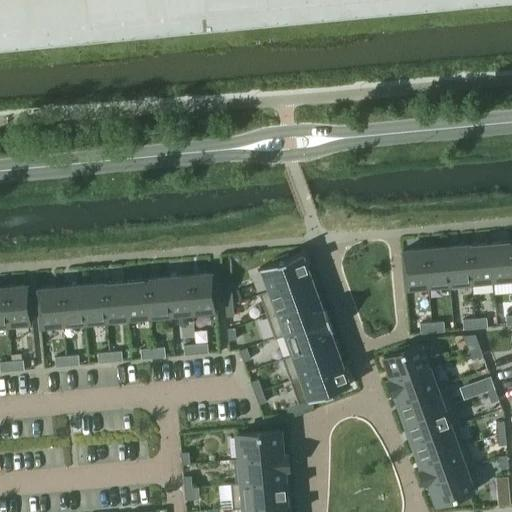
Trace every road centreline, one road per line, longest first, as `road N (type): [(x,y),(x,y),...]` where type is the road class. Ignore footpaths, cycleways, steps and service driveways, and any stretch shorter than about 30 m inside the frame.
road 1 (residential): [(418,511),(320,240)]
road 2 (unclassified): [(0,172),(240,150)]
road 3 (unclassified): [(332,141),(511,124)]
